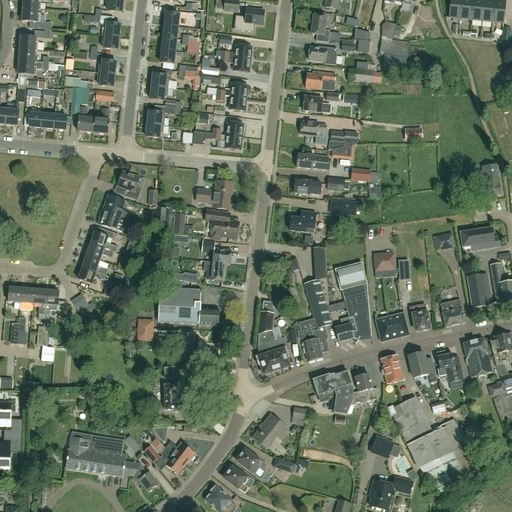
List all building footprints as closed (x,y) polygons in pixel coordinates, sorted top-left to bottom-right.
[(23,0),(23,9),(40,10),(40,3),(47,3),(46,5),(53,5),(52,0),(23,0)] [(121,13),(123,0),(120,0),(106,0),(105,11),(121,13)] [(215,11),(238,13),(238,9),(239,1),(228,0),(224,0),(225,2),(216,1),(215,11)] [(325,0),(324,8),(337,11),(337,10),(339,1),(339,0),(325,0)] [(450,0),(448,17),(459,19),(461,0),(450,0)] [(472,0),(461,0),(459,19),(470,20),(472,0)] [(483,0),(472,0),(470,20),(481,21),(483,0)] [(494,0),(483,0),(481,21),(492,22),(494,0)] [(505,1),(495,0),(494,0),(492,22),(503,23),(505,1)] [(95,15),(95,16),(101,16),(104,17),(105,11),(98,10),(98,7),(92,6),(92,10),(90,9),(90,14),(95,15)] [(40,10),(23,9),(22,22),(30,22),(29,29),(34,30),(45,30),(51,31),(51,24),(39,23),(40,16),(42,16),(43,11),(40,10)] [(263,26),(264,12),(247,10),(246,18),(236,17),(235,30),(253,32),(254,25),(263,26)] [(166,14),(164,27),(178,28),(179,15),(166,14)] [(100,24),(101,16),(95,16),(85,15),(84,22),(100,24)] [(313,15),(311,34),(316,35),(316,42),(328,43),(329,31),(324,31),(326,17),(313,15)] [(399,39),(400,34),(400,32),(395,30),(396,25),(386,22),(382,27),(381,37),(392,40),(393,38),(399,39)] [(103,28),(102,36),(118,38),(120,25),(107,23),(106,28),(103,28)] [(164,27),(163,39),(176,40),(178,28),(164,27)] [(510,42),(511,29),(502,28),(502,30),(501,41),(510,42)] [(117,50),(118,38),(102,36),(101,44),(104,44),(104,49),(117,50)] [(37,51),(38,43),(35,43),(35,38),(34,38),(21,37),(20,50),(34,51),(37,51)] [(231,46),(232,38),(220,37),(219,44),(231,46)] [(163,39),(161,51),(175,53),(176,40),(163,39)] [(381,40),(380,56),(385,56),(408,60),(409,43),(392,41),(381,40)] [(353,53),(354,44),(342,42),(341,52),(353,53)] [(236,46),(235,59),(250,60),(252,48),(236,46)] [(309,48),(308,61),(324,63),(324,65),(335,67),(337,50),(326,49),(326,48),(318,48),(318,49),(309,48)] [(20,50),(19,62),(36,64),(36,63),(37,55),(34,55),(34,51),(20,50)] [(173,65),(175,53),(161,51),(160,64),(173,65)] [(99,66),(98,73),(114,75),(116,63),(105,61),(105,56),(97,55),(91,54),(90,61),(98,61),(98,65),(99,66)] [(385,56),(383,70),(406,72),(408,60),(385,56)] [(249,73),(250,60),(235,59),(229,58),(220,57),(220,63),(234,64),(233,71),(249,73)] [(36,64),(19,62),(18,75),(35,76),(35,70),(64,72),(64,68),(58,68),(58,65),(48,65),(48,64),(42,63),(36,63),(36,64)] [(201,74),(202,69),(197,68),(179,66),(179,72),(185,73),(200,74),(201,74)] [(201,74),(214,76),(215,69),(202,67),(202,69),(201,74)] [(348,77),(348,82),(372,84),(373,73),(373,72),(349,70),(348,77)] [(373,81),(381,83),(382,73),(374,72),(373,81)] [(113,80),(114,75),(98,73),(97,81),(100,82),(99,86),(112,88),(113,80)] [(185,73),(184,79),(194,80),(193,91),(197,91),(197,87),(199,87),(200,74),(185,73)] [(334,91),(335,75),(312,73),(312,75),(307,74),(305,88),(334,91)] [(166,76),(153,75),(151,87),(168,89),(169,82),(171,82),(171,77),(166,76)] [(67,78),(67,87),(85,86),(84,77),(67,78)] [(27,88),(43,90),(45,90),(46,81),(38,80),(28,79),(27,88)] [(225,97),(231,97),(246,99),(248,87),(232,85),(231,90),(225,90),(225,92),(217,91),(216,96),(225,97)] [(167,97),(168,89),(151,87),(150,100),(163,102),(163,101),(164,97),(167,97)] [(19,103),(24,104),(26,91),(18,90),(17,103),(19,103)] [(338,103),(339,95),(327,94),(326,101),(338,103)] [(245,112),(246,99),(231,97),(229,110),(245,112)] [(330,114),(331,105),(321,104),(322,101),(322,99),(304,97),(302,111),(330,114)] [(175,109),(176,102),(166,101),(165,108),(175,109)] [(181,103),(176,102),(175,109),(174,116),(185,117),(185,111),(181,110),(181,103)] [(13,111),(6,110),(5,125),(17,126),(19,105),(13,104),(13,111)] [(224,111),(225,109),(215,107),(214,114),(224,116),(224,111)] [(77,131),(92,133),(94,119),(86,118),(87,109),(79,108),(79,114),(77,131)] [(30,114),(35,114),(35,110),(26,110),(24,124),(29,124),(30,114)] [(54,116),(53,129),(65,130),(66,117),(59,116),(60,110),(55,110),(54,116)] [(101,119),(94,119),(92,133),(107,134),(109,123),(110,111),(102,110),(101,119)] [(148,112),(147,125),(164,127),(164,118),(161,118),(162,113),(148,112)] [(29,127),(41,128),(42,115),(35,114),(30,114),(29,124),(29,127)] [(41,128),(53,129),(54,116),(42,115),(41,128)] [(216,117),(217,124),(226,123),(225,116),(216,117)] [(207,125),(208,117),(199,117),(199,124),(207,125)] [(327,138),(328,131),(325,131),(326,126),(318,125),(318,123),(310,122),(310,123),(301,122),(300,135),(316,137),(315,145),(326,146),(327,138)] [(226,136),(242,138),(243,125),(228,124),(226,136)] [(163,135),(164,127),(147,125),(145,138),(159,139),(159,134),(163,135)] [(406,142),(422,141),(421,130),(406,131),(406,142)] [(345,133),(331,132),(330,142),(344,144),(344,148),(357,146),(358,134),(345,133)] [(240,151),(242,138),(226,136),(221,136),(212,135),(194,133),(192,145),(203,146),(203,139),(211,140),(220,141),(220,142),(226,143),(225,149),(240,151)] [(191,144),(192,135),(183,134),(182,143),(185,144),(191,144)] [(328,159),(328,157),(306,155),(306,156),(297,155),(296,168),(327,171),(328,159)] [(501,195),(498,175),(496,165),(482,168),(487,198),(501,195)] [(371,173),(371,171),(352,169),(351,181),(370,183),(371,173)] [(137,202),(141,190),(136,188),(139,179),(122,173),(117,187),(128,191),(126,198),(137,202)] [(326,191),(343,192),(343,190),(349,191),(350,182),(344,182),(345,180),(328,178),(327,184),(326,191)] [(321,184),(311,183),(311,181),(303,181),(303,182),(295,181),(293,193),(310,195),(310,194),(320,195),(321,184)] [(211,194),(212,191),(198,190),(196,203),(208,205),(208,206),(213,207),(213,208),(229,210),(232,184),(216,182),(215,194),(211,194)] [(122,233),(126,221),(128,216),(121,213),(122,210),(124,211),(126,210),(127,206),(126,205),(124,204),(125,202),(108,196),(102,212),(99,219),(100,219),(98,225),(122,233)] [(341,216),(356,217),(357,203),(342,201),(342,203),(331,201),(330,204),(329,215),(341,216)] [(170,209),(170,215),(175,215),(174,232),(173,233),(168,233),(168,235),(172,236),(183,237),(183,235),(184,235),(185,216),(191,217),(192,217),(193,210),(170,207),(170,209)] [(158,209),(158,214),(157,221),(157,226),(168,227),(169,210),(158,209)] [(230,214),(222,213),(206,211),(205,222),(212,222),(211,236),(211,239),(219,240),(220,237),(237,239),(239,223),(229,222),(230,214)] [(301,212),(300,220),(291,218),(289,231),(305,233),(306,229),(314,230),(316,214),(301,212)] [(479,250),(499,247),(497,238),(493,238),(491,228),(475,231),(479,250)] [(338,231),(335,231),(335,230),(328,229),(327,240),(334,240),(334,239),(337,239),(338,231)] [(118,247),(105,243),(107,237),(113,239),(114,234),(105,231),(103,236),(94,233),(90,245),(113,253),(115,254),(118,247)] [(476,251),(479,250),(475,231),(459,233),(462,249),(475,246),(476,251)] [(436,252),(455,248),(452,234),(433,238),(436,252)] [(203,242),(202,253),(205,253),(214,254),(213,263),(225,264),(230,265),(230,263),(231,262),(231,259),(230,257),(230,255),(231,251),(221,250),(221,249),(214,248),(215,243),(203,242)] [(99,261),(101,255),(112,259),(113,253),(90,245),(86,257),(99,261)] [(181,255),(189,254),(189,245),(180,245),(181,255)] [(394,254),(374,255),(375,272),(396,271),(394,254)] [(86,257),(82,268),(105,276),(107,271),(97,267),(99,261),(86,257)] [(204,262),(203,272),(206,273),(209,273),(208,280),(211,280),(223,281),(225,264),(213,263),(204,262)] [(408,280),(407,262),(399,263),(400,281),(408,280)] [(338,343),(348,340),(355,344),(354,344),(356,345),(356,344),(356,343),(360,337),(371,335),(365,282),(360,263),(333,270),(339,292),(340,291),(348,319),(340,321),(342,328),(335,330),(338,343)] [(501,306),(511,303),(511,282),(503,284),(500,264),(490,266),(496,305),(501,305),(501,306)] [(326,278),(325,266),(315,269),(316,281),(303,285),(315,327),(316,329),(325,326),(332,324),(330,317),(329,317),(326,306),(328,305),(325,279),(326,278)] [(105,276),(82,268),(78,280),(91,285),(93,278),(103,282),(105,276)] [(172,280),(182,282),(183,275),(173,273),(172,280)] [(486,275),(477,276),(482,309),(488,308),(488,306),(492,306),(486,275)] [(482,309),(477,276),(467,278),(472,310),(482,309)] [(9,289),(8,302),(14,303),(14,310),(20,311),(20,309),(20,305),(21,290),(9,289)] [(161,289),(159,322),(199,324),(199,325),(219,326),(220,310),(200,309),(201,291),(161,289)] [(20,305),(20,309),(26,310),(27,304),(33,304),(34,290),(21,290),(20,305)] [(33,304),(32,307),(39,307),(38,315),(44,315),(46,291),(34,290),(33,304)] [(43,335),(42,338),(47,338),(49,338),(55,339),(56,339),(57,334),(48,334),(49,311),(64,312),(64,303),(58,302),(58,292),(46,291),(44,315),(43,328),(43,335)] [(78,313),(88,306),(81,295),(71,303),(78,313)] [(445,328),(465,324),(460,301),(440,305),(445,328)] [(270,372),(276,370),(268,344),(266,341),(273,339),(271,331),(273,315),(270,303),(263,302),(262,313),(260,313),(257,335),(258,335),(257,343),(258,346),(257,346),(259,353),(256,354),(257,358),(256,358),(258,365),(260,366),(263,375),(265,374),(266,376),(271,375),(270,372)] [(428,331),(427,329),(429,329),(428,321),(429,321),(428,313),(426,314),(424,305),(411,307),(409,308),(412,322),(414,321),(416,332),(422,330),(423,332),(428,331)] [(409,336),(405,319),(403,314),(388,318),(389,323),(388,323),(390,332),(388,332),(390,340),(409,336)] [(389,323),(388,318),(375,321),(381,343),(390,340),(388,332),(390,332),(388,323),(389,323)] [(12,324),(10,344),(17,345),(18,336),(18,332),(19,325),(12,324)] [(152,337),(152,325),(139,325),(138,336),(152,337)] [(316,329),(315,327),(297,332),(299,340),(302,339),(303,343),(302,343),(308,362),(322,358),(321,353),(326,352),(322,339),(328,338),(325,326),(316,329)] [(280,327),(273,329),(276,339),(283,337),(280,327)] [(180,332),(167,331),(166,344),(179,345),(179,358),(193,359),(195,332),(180,331),(180,332)] [(290,343),(297,342),(295,331),(287,332),(289,343),(290,343)] [(497,367),(502,378),(504,388),(507,394),(494,399),(502,417),(511,412),(511,408),(508,398),(511,395),(511,374),(508,375),(503,364),(502,365),(500,362),(507,360),(508,363),(511,362),(511,336),(510,335),(509,335),(495,338),(495,339),(489,340),(490,343),(496,367),(497,367)] [(37,346),(37,347),(42,347),(43,347),(46,348),(47,348),(47,338),(42,338),(38,337),(37,346)] [(287,367),(289,366),(286,358),(287,357),(285,350),(286,348),(287,348),(286,344),(284,340),(281,339),(271,342),(271,343),(268,344),(276,370),(282,368),(283,371),(288,369),(287,367)] [(484,376),(491,374),(484,345),(483,340),(463,345),(471,379),(484,376)] [(43,348),(42,362),(54,363),(55,349),(46,348),(43,348)] [(432,359),(424,361),(423,354),(408,358),(414,379),(428,375),(430,384),(437,383),(432,359)] [(448,384),(463,380),(458,358),(453,360),(452,355),(437,358),(439,369),(437,370),(438,378),(447,376),(448,384)] [(395,383),(403,381),(397,356),(381,360),(383,371),(381,371),(382,375),(384,375),(387,385),(395,383)] [(164,380),(186,379),(197,377),(206,376),(204,365),(203,362),(163,368),(164,380)] [(328,375),(312,380),(317,396),(320,395),(322,402),(336,398),(333,414),(336,415),(346,416),(350,407),(352,401),(352,395),(352,387),(351,387),(345,370),(329,376),(328,375)] [(352,401),(350,407),(359,405),(369,402),(377,400),(377,390),(372,389),(368,375),(365,375),(354,378),(358,392),(355,393),(352,395),(352,401)] [(15,380),(5,381),(5,390),(15,389),(15,380)] [(505,394),(502,381),(496,383),(497,385),(488,388),(489,393),(491,399),(505,394)] [(165,411),(174,410),(174,412),(185,412),(185,410),(194,410),(193,385),(186,386),(164,386),(164,403),(164,409),(165,410),(165,411)] [(455,420),(441,426),(441,427),(433,432),(432,432),(416,398),(403,404),(399,406),(393,408),(396,414),(393,416),(395,421),(407,446),(406,446),(418,470),(419,470),(432,487),(434,486),(439,495),(464,482),(463,480),(466,479),(465,477),(478,471),(455,420)] [(0,404),(0,429),(4,430),(4,437),(21,437),(22,421),(10,421),(10,405),(0,404)] [(304,421),(306,410),(294,409),(292,419),(304,421)] [(280,440),(288,429),(270,415),(260,429),(252,439),(264,449),(275,436),(280,440)] [(336,415),(334,424),(344,426),(344,425),(346,416),(336,415)] [(166,443),(167,428),(153,430),(162,442),(166,443)] [(0,468),(9,469),(9,453),(21,453),(21,437),(4,437),(4,444),(0,443),(0,468)] [(68,455),(66,470),(109,476),(122,479),(123,475),(133,477),(134,470),(135,470),(139,467),(139,465),(125,463),(126,455),(122,454),(124,441),(115,440),(95,437),(94,441),(71,438),(70,448),(69,447),(68,455)] [(376,438),(372,450),(389,456),(389,455),(393,446),(393,444),(376,438)] [(170,443),(166,449),(186,465),(190,460),(191,460),(194,457),(193,456),(194,454),(182,444),(178,449),(170,443)] [(155,449),(161,455),(163,456),(160,458),(150,447),(144,452),(160,472),(166,467),(178,476),(179,474),(180,475),(183,471),(182,470),(186,465),(166,449),(160,444),(155,449)] [(259,467),(263,470),(265,466),(259,461),(260,460),(254,455),(253,457),(244,451),(243,452),(241,455),(239,454),(236,459),(237,460),(236,461),(254,474),(259,467)] [(296,465),(276,459),(276,460),(273,468),(292,475),(296,465)] [(134,470),(133,477),(140,486),(142,485),(148,493),(159,486),(149,473),(147,475),(140,465),(139,465),(139,467),(135,470),(134,470)] [(231,468),(228,473),(226,471),(223,476),(224,477),(223,479),(237,489),(241,484),(248,489),(254,482),(241,473),(240,474),(231,468)] [(409,495),(413,482),(395,478),(393,486),(374,481),(371,492),(373,492),(369,507),(387,511),(391,495),(393,496),(395,491),(409,495)] [(217,511),(233,511),(236,509),(230,504),(232,501),(216,487),(215,488),(214,488),(211,490),(211,492),(211,493),(211,494),(205,501),(217,511)] [(348,511),(350,505),(339,501),(335,511),(348,511)]
